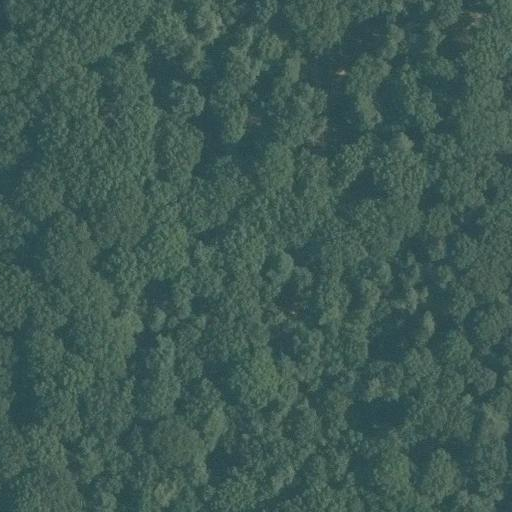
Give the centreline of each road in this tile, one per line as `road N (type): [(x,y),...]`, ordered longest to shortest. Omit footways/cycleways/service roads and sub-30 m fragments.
road 1 (track): [(511,225),(69,173)]
road 2 (track): [(69,173),(16,511)]
road 3 (track): [(69,173),(97,0)]
